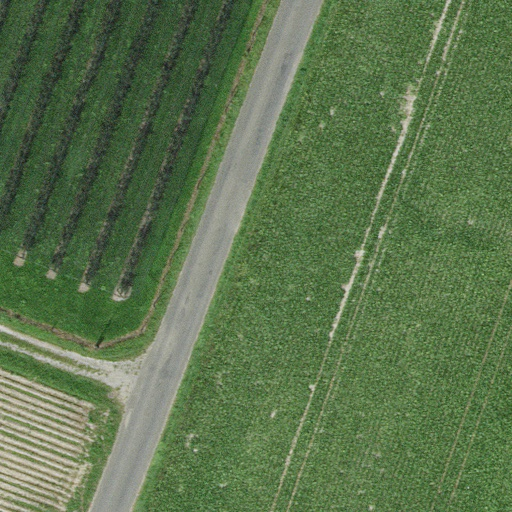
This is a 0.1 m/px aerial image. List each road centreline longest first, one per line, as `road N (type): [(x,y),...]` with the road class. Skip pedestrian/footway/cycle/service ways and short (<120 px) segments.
road 1 (unclassified): [(312,0),(117,511)]
road 2 (track): [(160,399),(0,335)]
